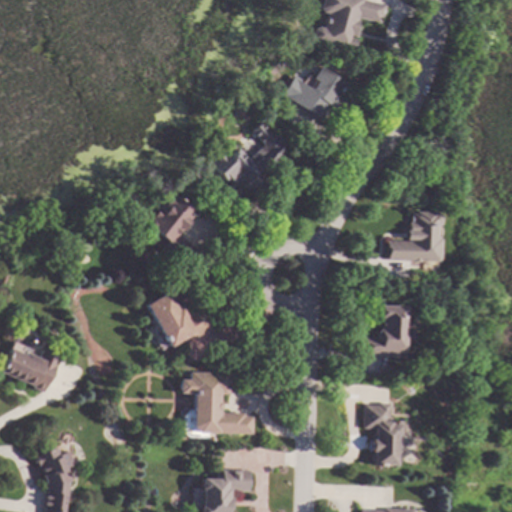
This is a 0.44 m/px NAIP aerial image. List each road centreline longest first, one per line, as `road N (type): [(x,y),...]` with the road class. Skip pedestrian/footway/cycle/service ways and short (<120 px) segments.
road 1 (residential): [(300,511),(306,317),(320,250),(405,113),(444,0)]
road 2 (residential): [(320,250),(277,249),(260,272),(271,305),(306,317)]
